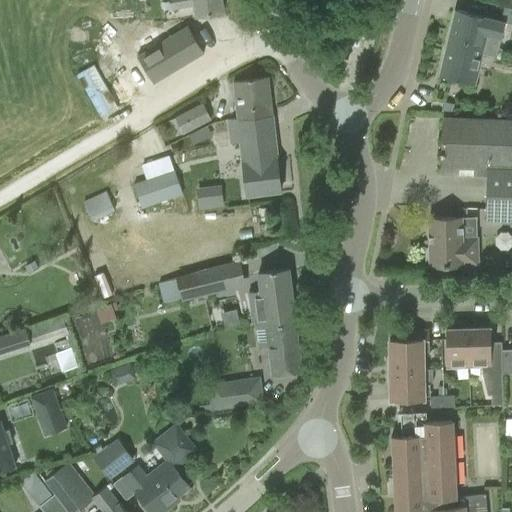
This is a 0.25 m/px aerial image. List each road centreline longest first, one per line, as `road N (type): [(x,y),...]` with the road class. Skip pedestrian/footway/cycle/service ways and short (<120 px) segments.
road 1 (unclassified): [(0,194),(278,31)]
road 2 (tertiary): [(349,302),(364,207),(350,122)]
road 3 (residential): [(349,302),(511,299)]
road 4 (tertiary): [(350,122),(382,99),(400,70),(415,0)]
road 5 (tertiary): [(318,433),(343,360),(349,302)]
